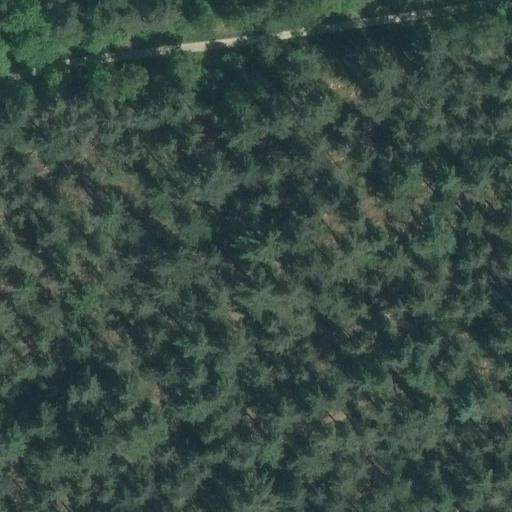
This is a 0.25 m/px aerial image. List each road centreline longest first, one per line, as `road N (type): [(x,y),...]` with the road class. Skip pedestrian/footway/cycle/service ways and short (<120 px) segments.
road 1 (track): [(0,86),(32,73),(511,2)]
road 2 (track): [(269,427),(225,44)]
